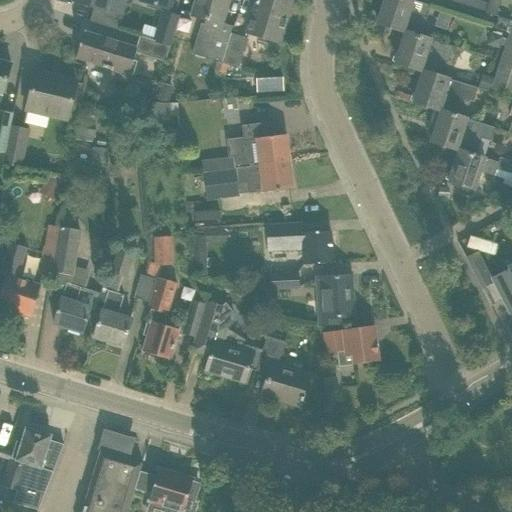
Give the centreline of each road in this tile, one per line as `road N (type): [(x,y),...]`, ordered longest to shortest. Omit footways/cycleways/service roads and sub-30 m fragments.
road 1 (tertiary): [(289,458),(0,371)]
road 2 (residential): [(399,258),(316,108),(319,41),(333,0)]
road 3 (residential): [(465,396),(399,258)]
road 4 (residential): [(399,258),(511,196)]
